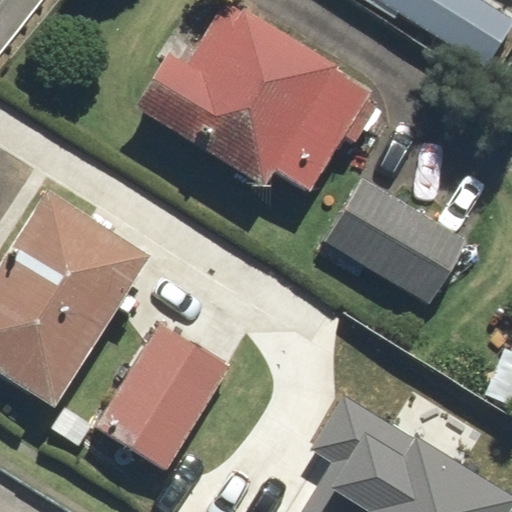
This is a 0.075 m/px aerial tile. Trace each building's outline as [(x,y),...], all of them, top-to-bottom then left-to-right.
[(173,52),(138,103),(266,190),(280,169),(310,189),(345,138),(355,144),(393,88),(263,0),(228,0),(186,62),(173,52)] [(470,239),(362,173),(320,241),(428,307),(470,239)] [(161,240),(62,178),(0,275),(0,360),(60,399),(161,240)] [(235,370),(161,322),(96,423),(170,471),(235,370)] [(511,511),(511,490),(345,392),(306,458),(318,465),(289,511),(511,511)]
